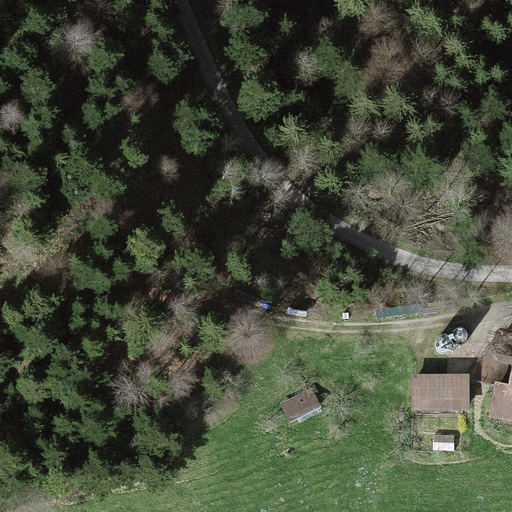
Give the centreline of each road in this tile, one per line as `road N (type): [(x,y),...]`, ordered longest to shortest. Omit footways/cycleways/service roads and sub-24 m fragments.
road 1 (track): [(0,295),(176,296),(337,325),(511,307)]
road 2 (unclassified): [(180,0),(243,131),(298,198),(377,248),(441,268),(511,274)]
